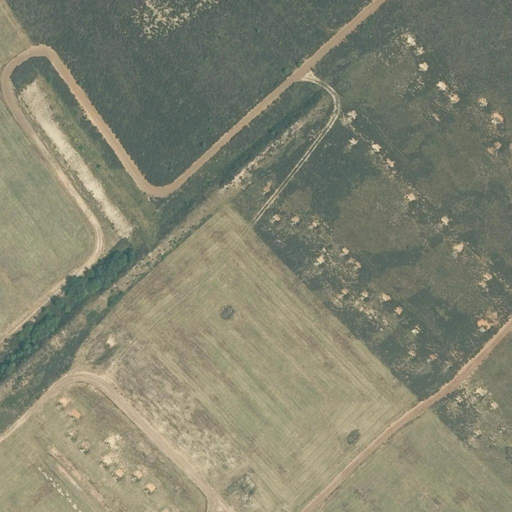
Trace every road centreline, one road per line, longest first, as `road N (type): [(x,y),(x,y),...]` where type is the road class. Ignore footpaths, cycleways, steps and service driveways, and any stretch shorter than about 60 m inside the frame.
road 1 (track): [(381,0),(160,193),(143,187),(50,53),(28,53),(7,68),(7,100),(99,238),(89,264),(0,343)]
road 2 (track): [(228,511),(87,375),(64,378),(0,437)]
road 3 (track): [(511,321),(307,511)]
